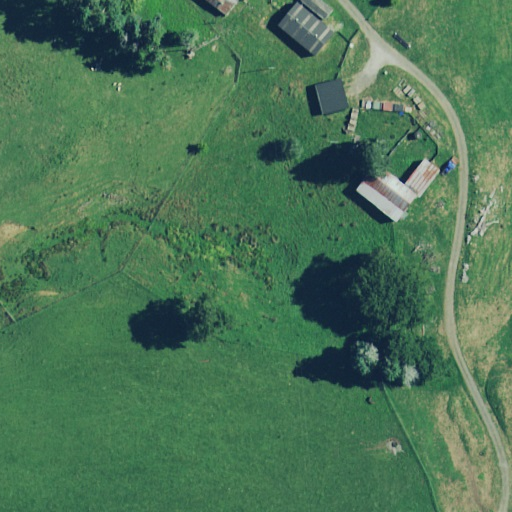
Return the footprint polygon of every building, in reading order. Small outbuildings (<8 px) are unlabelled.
[(205,0),(219,11),(227,19),(243,0),(249,5),(253,0),(205,0)] [(334,12),(319,0),(304,0),(288,20),(282,28),(317,58),(338,33),(326,22),(334,12)] [(352,109),(346,81),(319,87),(325,115),(352,109)] [(438,170),(425,160),(408,183),(422,193),(438,170)] [(414,201),(370,167),(352,190),(396,224),(414,201)]
